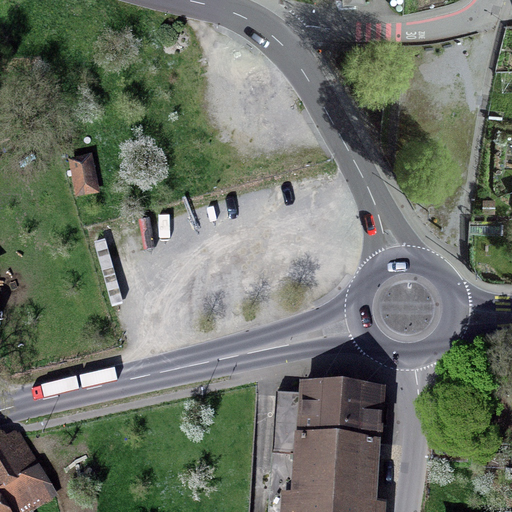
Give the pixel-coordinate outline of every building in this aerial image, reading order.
[(97,193),(90,158),(70,162),(77,197),(97,193)] [(494,201),(483,200),(483,213),(494,213),(494,201)] [(300,389),(293,502),(378,508),(386,395),(300,389)] [(38,511),(56,501),(17,438),(7,444),(3,438),(0,439),(0,511),(38,511)] [(383,511),(384,508),(378,508),(293,502),(283,502),(282,511),(383,511)]
